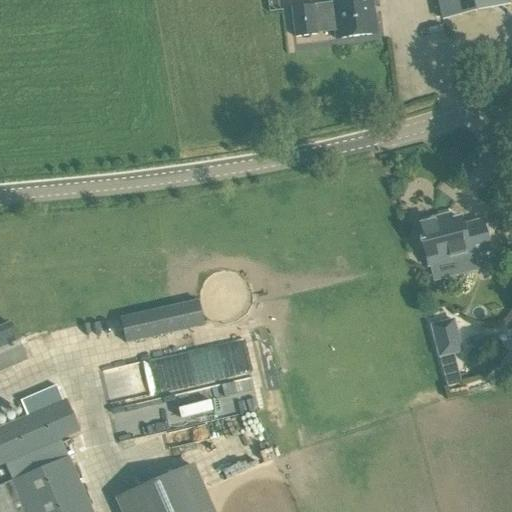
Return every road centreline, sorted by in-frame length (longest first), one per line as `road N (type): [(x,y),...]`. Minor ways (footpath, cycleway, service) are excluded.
road 1 (unclassified): [(0,197),(351,148),(477,113)]
road 2 (unclassified): [(511,234),(477,113)]
